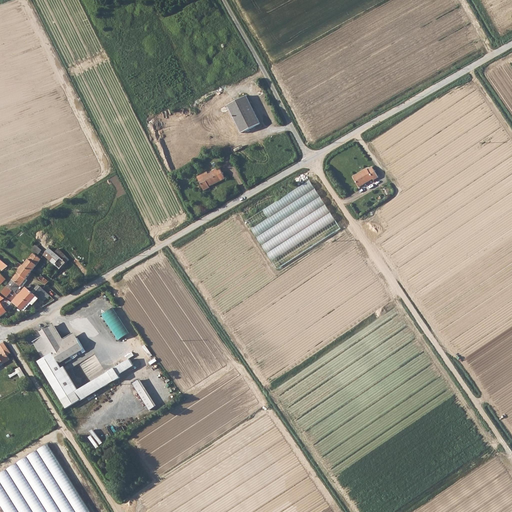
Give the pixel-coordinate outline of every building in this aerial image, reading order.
[(231,110),(242,130),(243,133),(262,124),(248,96),(229,105),(231,110)] [(227,138),(242,130),(231,110),(217,117),(227,138)] [(199,177),(206,191),(212,189),(210,186),(213,185),(214,185),(227,179),(221,167),(212,172),(213,173),(210,175),(208,172),(199,177)] [(378,178),(373,167),(368,170),(367,169),(353,177),(359,187),(373,179),(374,180),(378,178)] [(341,228),(310,180),(247,220),(278,268),(341,228)] [(35,254),(25,266),(32,272),(41,260),(35,254)] [(56,254),(51,261),(58,268),(61,270),(67,263),(56,254)] [(0,269),(2,272),(5,270),(8,266),(1,260),(0,260),(0,269)] [(26,279),(32,272),(25,266),(19,274),(26,279)] [(52,279),(61,270),(58,268),(50,277),(52,279)] [(26,279),(19,274),(9,286),(3,294),(13,301),(21,291),(19,289),(26,279)] [(42,276),(40,278),(47,285),(49,283),(42,276)] [(29,291),(37,297),(40,300),(41,299),(45,302),(51,296),(39,285),(33,292),(30,290),(29,291)] [(37,297),(29,291),(26,289),(14,303),(24,310),(37,297)] [(1,304),(8,313),(10,311),(14,309),(15,308),(13,306),(5,301),(1,304)] [(114,304),(101,311),(118,341),(130,334),(114,304)] [(18,316),(21,320),(29,315),(26,311),(18,316)] [(48,326),(61,348),(78,338),(75,333),(63,340),(53,324),(48,326)] [(78,338),(61,348),(48,326),(44,329),(40,331),(41,332),(43,336),(53,353),(55,357),(80,342),(78,338)] [(35,344),(43,359),(53,353),(43,336),(41,332),(34,336),(33,335),(27,338),(31,346),(35,344)] [(0,363),(3,362),(4,364),(14,358),(4,342),(0,344),(0,349),(2,353),(0,354),(0,363)] [(55,357),(59,364),(84,349),(80,342),(55,357)] [(43,359),(38,362),(54,387),(67,409),(81,400),(82,401),(115,381),(115,382),(121,378),(119,376),(134,367),(130,360),(76,392),(59,364),(55,357),(53,353),(43,359)] [(9,373),(11,377),(19,373),(21,376),(25,374),(21,367),(9,373)] [(139,379),(132,384),(149,410),(156,406),(139,379)] [(0,502),(6,511),(91,511),(49,444),(0,474),(0,502)]
